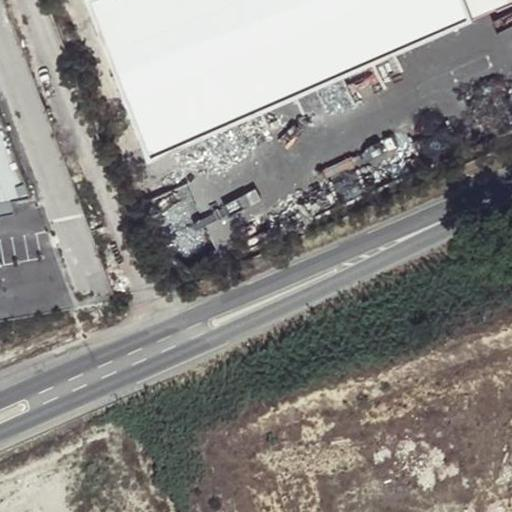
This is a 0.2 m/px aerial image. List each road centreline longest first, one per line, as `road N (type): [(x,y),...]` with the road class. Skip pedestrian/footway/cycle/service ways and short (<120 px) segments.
road 1 (secondary): [(0,432),(169,359),(453,217)]
road 2 (secondary): [(453,217),(306,269),(0,401)]
